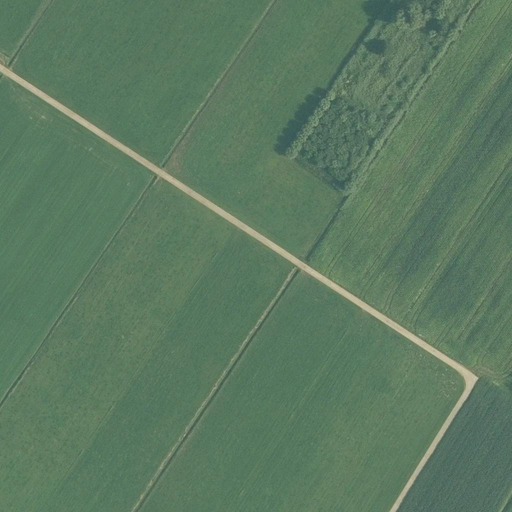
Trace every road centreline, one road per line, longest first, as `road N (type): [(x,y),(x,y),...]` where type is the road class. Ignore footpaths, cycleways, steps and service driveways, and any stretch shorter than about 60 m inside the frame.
road 1 (track): [(394,511),(469,379),(0,69)]
road 2 (track): [(299,154),(347,183),(465,0)]
